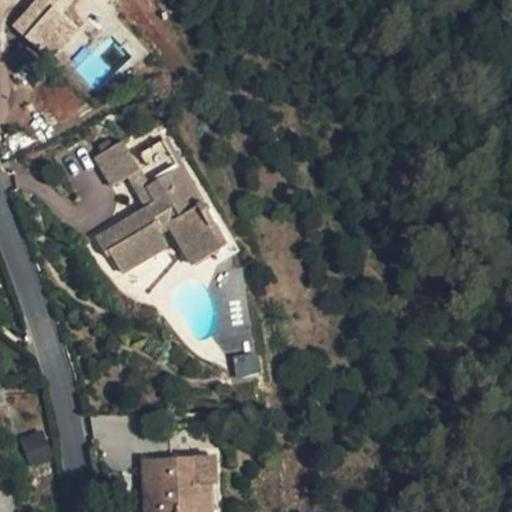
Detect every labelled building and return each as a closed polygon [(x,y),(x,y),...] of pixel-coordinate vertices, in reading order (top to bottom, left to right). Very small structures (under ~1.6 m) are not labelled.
[(49,0),(48,0),(39,0),(15,26),(51,59),(79,28),(63,12),(72,0),(49,0)] [(113,185),(127,178),(138,171),(156,202),(145,209),(96,238),(107,258),(111,255),(122,272),(167,245),(159,232),(170,225),(193,264),(223,246),(212,226),(215,223),(202,201),(198,202),(162,141),(133,158),(123,141),(96,157),(113,185)] [(138,171),(127,178),(145,209),(156,202),(138,171)] [(143,459),(145,490),(157,490),(158,511),(212,511),(209,456),(143,459)] [(158,511),(157,490),(145,490),(146,511),(158,511)]
